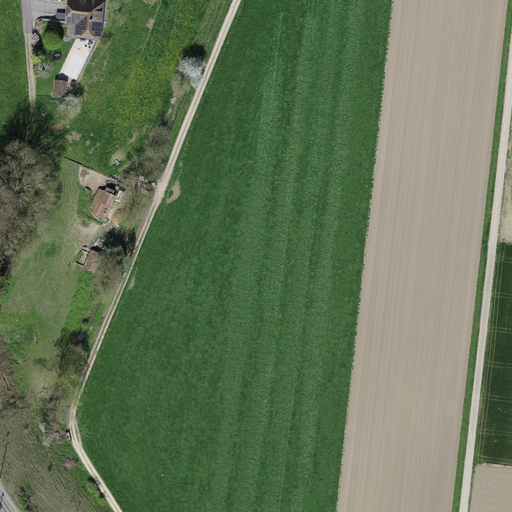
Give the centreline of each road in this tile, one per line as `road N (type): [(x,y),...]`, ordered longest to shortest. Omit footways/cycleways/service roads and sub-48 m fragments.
road 1 (track): [(118,511),(71,434),(71,414),(237,0)]
road 2 (track): [(462,511),(511,59)]
